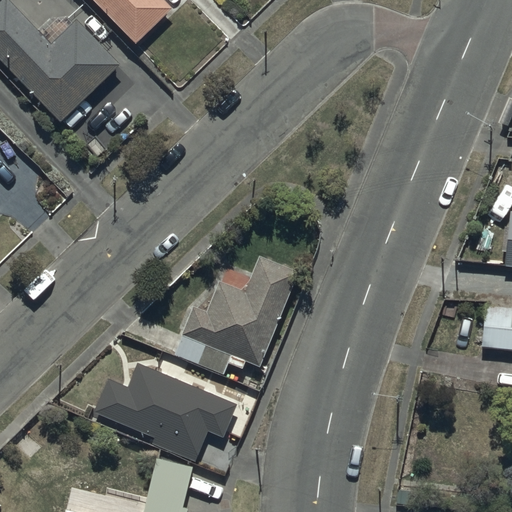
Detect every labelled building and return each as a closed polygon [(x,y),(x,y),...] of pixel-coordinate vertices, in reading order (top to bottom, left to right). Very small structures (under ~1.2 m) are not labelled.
[(16,0),(0,0),(0,53),(62,120),(122,63),(75,14),(51,37),(16,0)] [(98,0),(137,38),(172,3),(169,0),(98,0)] [(511,261),(511,209),(509,209),(502,261),(511,261)] [(301,269),(261,251),(250,276),(229,266),(225,276),(221,275),(208,305),(195,299),(172,351),(223,374),(230,359),(244,365),(247,358),(259,363),(301,269)] [(511,306),(485,304),(481,346),(511,348),(511,306)] [(236,400),(140,359),(131,382),(109,374),(95,409),(157,433),(154,441),(195,458),(207,427),(223,434),(236,400)] [(144,511),(100,511),(67,504),(64,511),(185,511),(187,502),(183,501),(193,463),(158,454),(144,511)]
